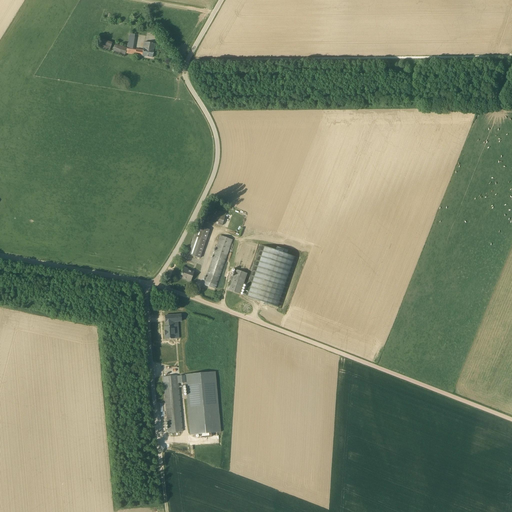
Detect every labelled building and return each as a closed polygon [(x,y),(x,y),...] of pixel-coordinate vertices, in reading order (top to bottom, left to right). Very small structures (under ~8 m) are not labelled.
[(100,38),(97,46),(107,50),(111,42),(100,38)] [(143,51),(134,49),(132,49),(124,47),(115,44),(113,52),(125,56),(125,53),(152,58),(155,44),(144,42),(143,51)] [(207,207),(203,219),(222,226),(226,213),(207,207)] [(209,230),(198,226),(188,254),(199,258),(209,230)] [(231,242),(219,237),(202,287),(214,291),(231,242)] [(265,247),(248,297),(278,307),(295,257),(265,247)] [(187,270),(187,269),(183,268),(180,278),(191,281),(194,272),(187,270)] [(247,273),(236,270),(229,290),(240,294),(242,290),(247,273)] [(181,315),(164,316),(165,322),(166,322),(166,327),(164,327),(164,331),(164,335),(165,335),(165,340),(174,339),(174,331),(176,331),(175,322),(182,321),(181,315)] [(177,375),(163,377),(168,433),(183,432),(178,383),(186,383),(190,435),(200,434),(200,438),(211,437),(210,433),(220,432),(215,372),(185,374),(185,376),(177,376),(177,375)]
